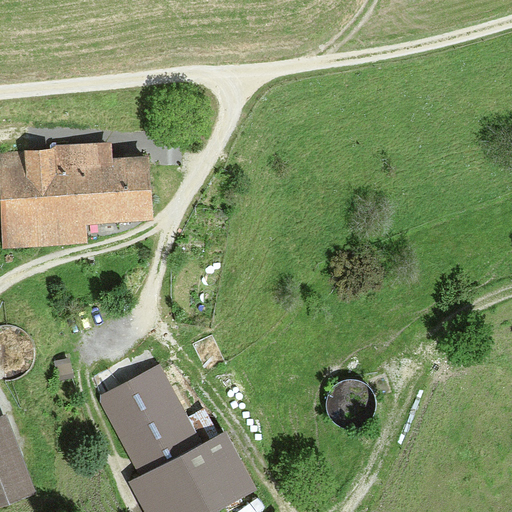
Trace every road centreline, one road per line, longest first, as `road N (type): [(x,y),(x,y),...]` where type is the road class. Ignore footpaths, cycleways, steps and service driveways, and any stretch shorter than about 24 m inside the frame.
road 1 (track): [(353,501),(422,348),(453,319),(511,291)]
road 2 (track): [(0,92),(260,69)]
road 3 (track): [(260,69),(511,24)]
road 4 (track): [(172,217),(0,285)]
